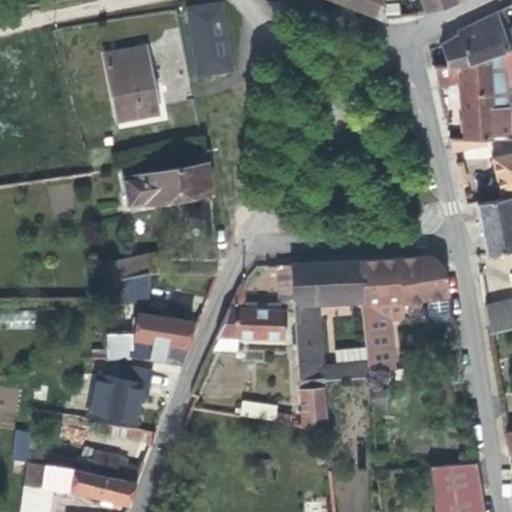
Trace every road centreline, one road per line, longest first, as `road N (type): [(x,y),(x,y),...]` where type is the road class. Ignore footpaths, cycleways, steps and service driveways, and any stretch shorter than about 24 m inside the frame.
road 1 (residential): [(144,511),(222,286),(250,243),(448,231)]
road 2 (residential): [(495,0),(411,33),(448,231)]
road 3 (residential): [(448,231),(499,511)]
road 4 (track): [(126,0),(0,33)]
